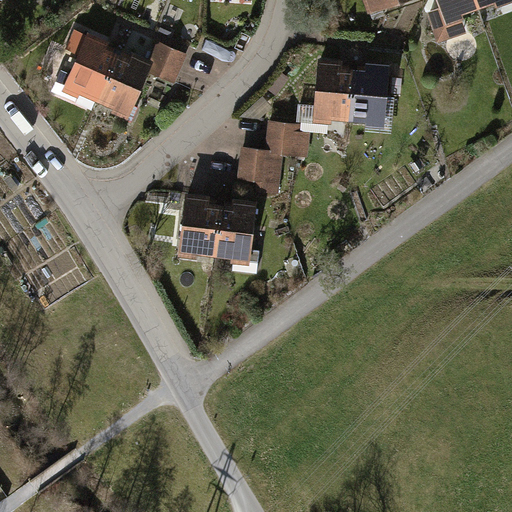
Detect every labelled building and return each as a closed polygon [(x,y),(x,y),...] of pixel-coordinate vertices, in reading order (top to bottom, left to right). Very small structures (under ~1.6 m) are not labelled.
[(361,0),(366,14),(405,0),(361,0)] [(435,0),(446,31),(480,20),(472,0),(435,0)] [(511,9),(511,2),(511,0),(472,0),(480,20),(511,9)] [(119,50),(85,35),(60,93),(94,107),(119,50)] [(189,57),(156,43),(148,62),(151,64),(147,74),(176,87),(189,57)] [(147,74),(151,64),(148,62),(119,50),(94,107),(126,121),(147,74)] [(312,121),(347,125),(355,64),(319,59),(312,121)] [(347,125),(382,129),(389,68),(355,64),(347,125)] [(302,127),(268,123),(265,155),(285,157),(309,160),(311,136),(301,135),(302,127)] [(240,152),(237,180),(262,183),(261,193),(281,196),(285,157),(265,155),(240,152)] [(177,258),(213,262),(220,201),(184,197),(177,258)] [(213,262),(247,266),(255,205),(220,201),(213,262)]
